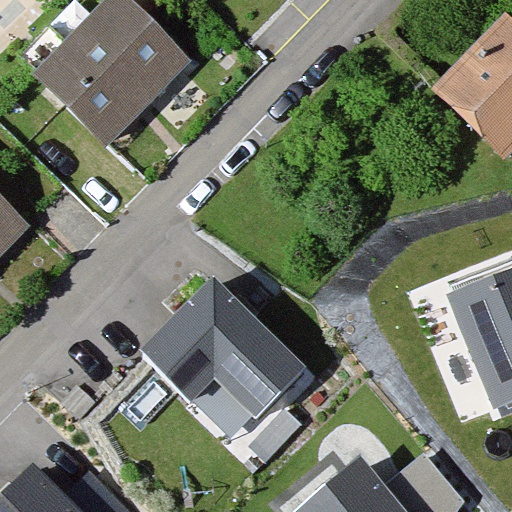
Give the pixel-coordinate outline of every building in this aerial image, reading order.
[(178,66),(112,1),(28,86),(94,151),(178,66)] [(511,30),(503,21),(426,98),(495,168),(511,151),(511,30)] [(0,265),(33,231),(0,200),(0,265)] [(511,268),(448,294),(493,406),(511,398),(511,268)] [(216,284),(137,361),(190,415),(215,390),(255,431),(309,379),(216,284)] [(397,511),(363,469),(310,511),(397,511)] [(77,511),(38,473),(0,510),(0,511),(77,511)]
